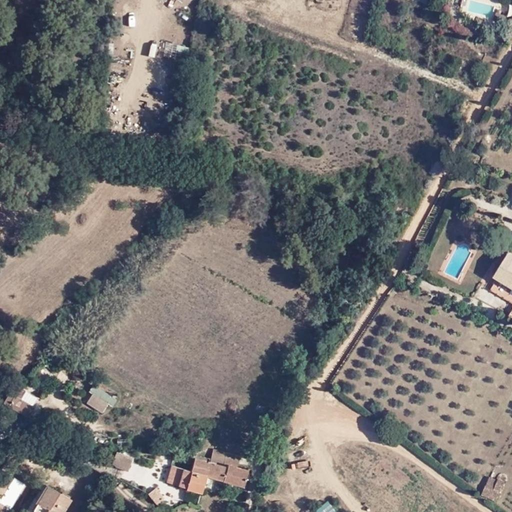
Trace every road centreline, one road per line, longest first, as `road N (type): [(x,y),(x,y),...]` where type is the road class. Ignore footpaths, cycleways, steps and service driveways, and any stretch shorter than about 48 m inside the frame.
road 1 (track): [(511,55),(315,397),(295,460),(310,511)]
road 2 (unknown): [(0,463),(54,450),(149,489)]
